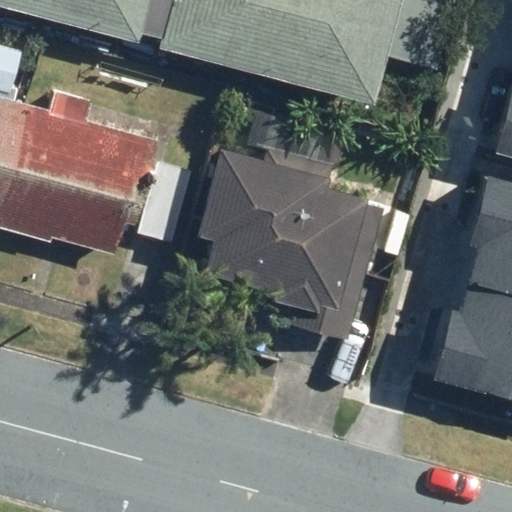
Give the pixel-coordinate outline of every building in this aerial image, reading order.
[(32,0),(142,27),(143,19),(162,24),(159,35),(378,91),(388,52),(438,65),(454,0),(32,0)] [(136,212),(159,131),(87,111),(92,91),(58,82),(53,102),(10,90),(23,44),(0,37),(0,217),(52,232),(53,227),(115,244),(125,209),(136,212)] [(488,139),(511,145),(511,73),(506,72),(488,139)] [(335,160),(223,130),(198,218),(216,223),(207,256),(254,269),(253,275),(271,280),(271,283),(296,289),(289,312),(351,329),(387,196),(371,192),(373,181),(333,170),(335,160)] [(511,175),(480,167),(462,234),(471,236),(461,272),(511,285),(511,175)] [(427,367),(511,389),(511,285),(461,272),(453,302),(445,299),(427,367)]
